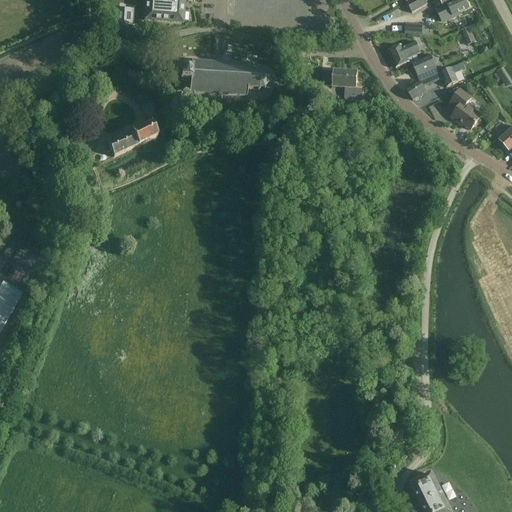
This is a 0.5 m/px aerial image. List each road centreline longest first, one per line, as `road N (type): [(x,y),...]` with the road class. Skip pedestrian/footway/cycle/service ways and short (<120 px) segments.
road 1 (track): [(0,412),(78,202),(193,153),(298,135)]
road 2 (track): [(298,135),(270,511)]
road 3 (track): [(416,472),(366,338),(325,169),(298,135)]
road 4 (residential): [(86,0),(89,20),(158,36),(219,29),(319,55),(365,47)]
road 5 (residential): [(511,179),(417,114),(365,47)]
